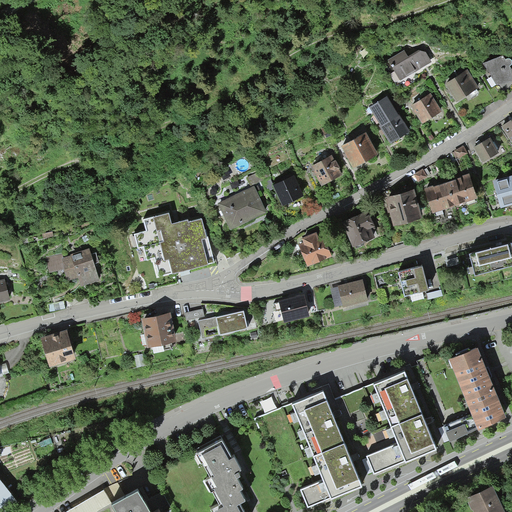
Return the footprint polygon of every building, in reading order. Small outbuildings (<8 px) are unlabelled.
[(405,51),(389,61),(401,80),(431,62),(422,48),(409,56),(405,51)] [(505,56),(483,63),(497,85),(511,82),(511,68),(511,67),(511,66),(511,61),(510,60),(509,60),(508,60),(505,56)] [(468,71),(445,85),(457,104),(479,90),(468,71)] [(382,127),(401,116),(389,96),(373,106),(379,115),(376,117),(382,127)] [(431,96),(412,107),(422,125),(442,113),(431,96)] [(401,116),(382,127),(380,128),(390,145),(411,133),(401,116)] [(511,120),(502,126),(511,142),(511,120)] [(364,133),(341,146),(354,171),(378,158),(364,133)] [(489,140),(474,148),(484,165),(499,156),(489,140)] [(462,144),(452,151),(458,160),(467,153),(462,144)] [(334,147),(325,149),(327,157),(336,155),(334,147)] [(332,155),(312,167),(323,187),(343,175),(332,155)] [(266,169),(247,178),(251,186),(270,177),(266,169)] [(470,173),(425,187),(433,214),(438,213),(441,223),(456,218),(453,209),(478,201),(470,173)] [(511,176),(494,182),(502,209),(511,206),(511,176)] [(293,178),(274,187),(284,209),(304,199),(293,178)] [(254,187),(218,204),(231,232),(268,214),(254,187)] [(415,188),(384,196),(392,229),(423,221),(415,188)] [(370,209),(342,220),(354,249),(382,239),(370,209)] [(170,214),(144,221),(147,232),(135,235),(139,248),(144,247),(147,260),(155,257),(160,278),(212,264),(201,222),(188,225),(187,222),(173,226),(170,214)] [(303,241),(297,243),(307,268),(314,265),(315,267),(326,263),(326,261),(333,258),(323,233),(317,236),(316,233),(302,239),(303,241)] [(511,249),(510,242),(474,250),(479,272),(511,264),(511,249)] [(90,250),(64,258),(64,254),(46,257),(49,274),(65,271),(68,281),(78,278),(81,287),(100,282),(90,250)] [(459,252),(445,255),(447,264),(461,261),(459,252)] [(422,262),(398,269),(407,299),(443,288),(440,278),(428,282),(422,262)] [(363,277),(336,284),(342,306),(369,299),(363,277)] [(0,302),(11,300),(5,279),(0,280),(0,302)] [(304,293),(280,299),(286,322),(310,316),(304,293)] [(203,310),(185,314),(187,321),(205,317),(203,310)] [(243,312),(199,322),(203,339),(247,329),(243,312)] [(142,318),(149,349),(176,344),(170,313),(142,318)] [(67,329),(41,338),(50,367),(76,359),(67,329)] [(477,348),(449,360),(471,413),(443,424),(450,440),(476,429),(477,430),(506,418),(477,348)] [(0,380),(0,379),(0,376),(9,374),(6,364),(0,365),(0,380)] [(404,370),(373,383),(398,443),(367,456),(374,474),(406,461),(406,462),(437,450),(404,370)] [(363,487),(323,390),(292,403),(324,481),(301,491),(308,508),(363,487)] [(221,437),(197,451),(210,473),(206,476),(222,502),(212,508),(214,511),(244,511),(239,501),(246,497),(240,487),(244,485),(236,472),(239,470),(237,467),(242,465),(234,451),(230,453),(221,437)] [(3,511),(18,500),(0,477),(0,511),(3,511)] [(153,503),(139,479),(112,494),(115,500),(93,511),(158,511),(164,509),(159,499),(153,503)] [(109,496),(104,486),(61,511),(93,511),(115,500),(112,494),(109,496)] [(466,500),(471,511),(501,511),(491,488),(466,500)]
